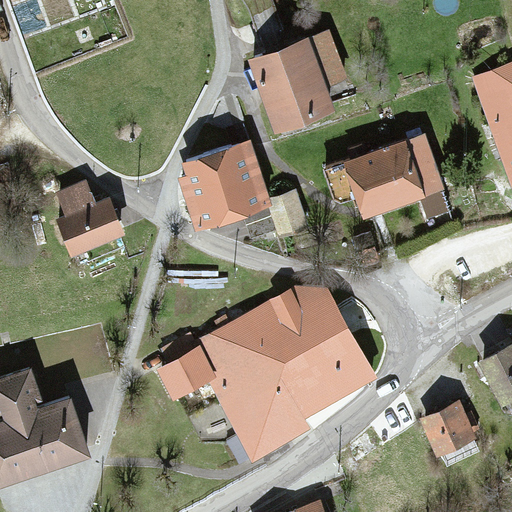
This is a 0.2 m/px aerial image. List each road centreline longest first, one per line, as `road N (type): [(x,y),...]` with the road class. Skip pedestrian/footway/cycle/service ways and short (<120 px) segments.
road 1 (unclassified): [(82,511),(163,217)]
road 2 (residential): [(402,348),(389,313),(364,290),(226,248),(163,217)]
road 3 (residential): [(218,511),(361,414),(392,378),(402,348)]
road 4 (residential): [(149,208),(73,156),(37,120),(0,20)]
road 5 (residential): [(149,208),(221,73),(214,0)]
road 6 (residential): [(402,348),(511,295)]
